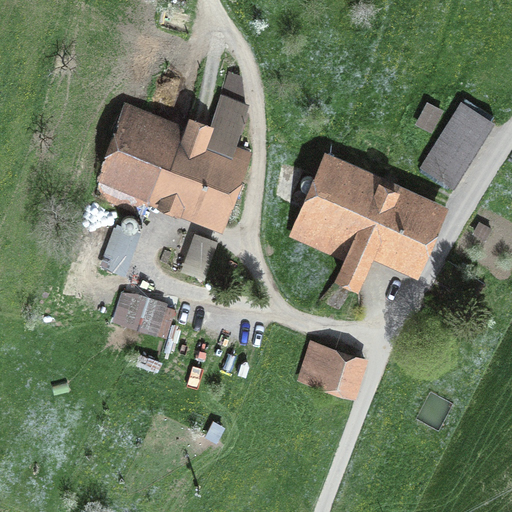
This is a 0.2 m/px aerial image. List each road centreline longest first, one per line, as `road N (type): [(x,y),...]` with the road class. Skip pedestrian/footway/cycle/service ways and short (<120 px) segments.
road 1 (track): [(383,359),(300,321),(266,282),(251,243),(260,147),(253,84),(211,0)]
road 2 (track): [(322,511),(383,359),(511,138)]
road 3 (track): [(300,321),(158,282),(145,264),(157,221)]
